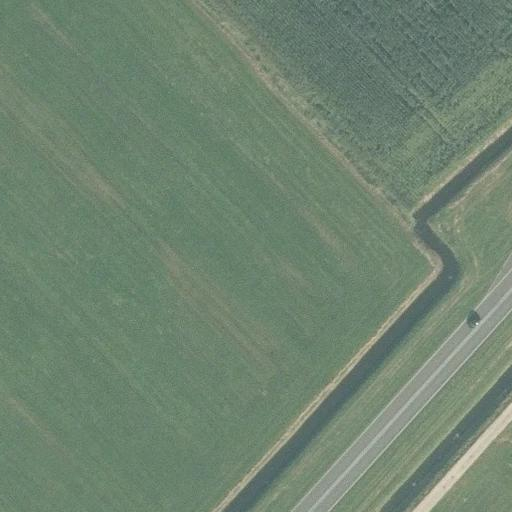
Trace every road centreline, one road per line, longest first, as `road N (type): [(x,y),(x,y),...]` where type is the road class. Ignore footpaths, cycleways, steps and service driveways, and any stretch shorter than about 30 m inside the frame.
road 1 (trunk): [(310,511),(511,289)]
road 2 (track): [(511,407),(417,511)]
